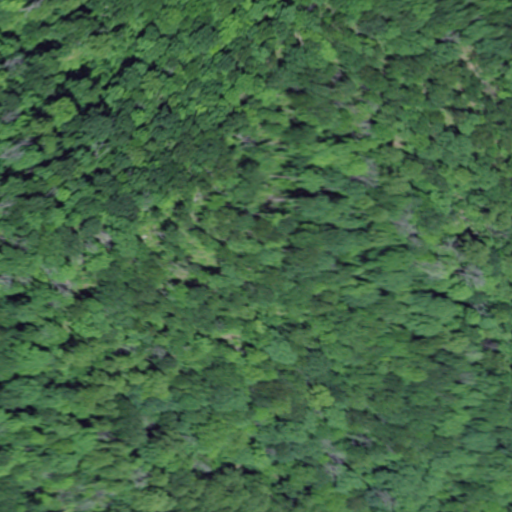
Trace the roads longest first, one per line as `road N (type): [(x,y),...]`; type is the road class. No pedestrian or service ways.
road 1 (track): [(187,395),(234,387),(341,323),(363,238)]
road 2 (track): [(107,466),(112,406),(187,395)]
